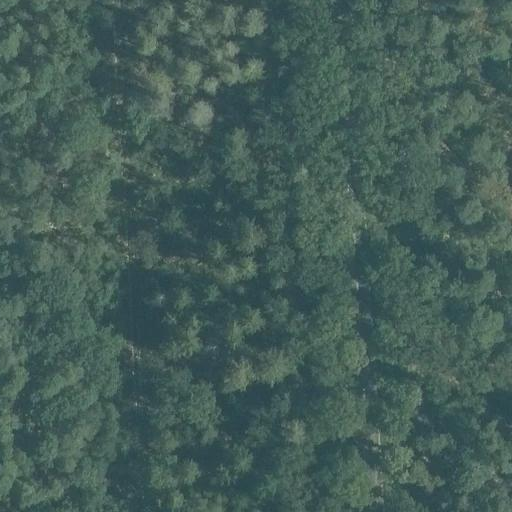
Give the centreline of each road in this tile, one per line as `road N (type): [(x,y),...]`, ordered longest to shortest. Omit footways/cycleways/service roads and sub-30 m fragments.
road 1 (secondary): [(371,511),(337,0)]
road 2 (track): [(145,511),(118,0)]
road 3 (track): [(141,453),(367,451)]
